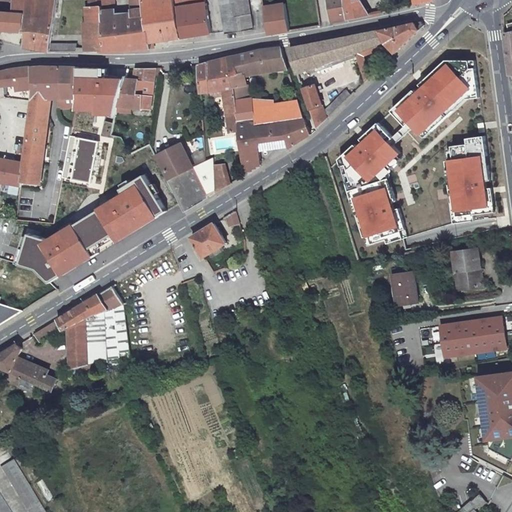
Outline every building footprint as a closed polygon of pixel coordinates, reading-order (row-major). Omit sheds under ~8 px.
[(13,0),(13,13),(28,15),(27,17),(43,18),(43,16),(55,16),(56,0),(13,0)] [(104,51),(101,0),(89,0),(91,22),(90,23),(91,51),(104,51)] [(144,0),(130,0),(134,19),(118,21),(115,0),(101,0),(104,51),(152,49),(151,43),(144,0)] [(206,4),(176,8),(174,0),(144,0),(151,43),(211,34),(206,4)] [(174,0),(176,8),(206,4),(205,0),(174,0)] [(234,0),(220,0),(226,34),(240,32),(234,0)] [(254,30),(249,0),(234,0),(240,32),(254,30)] [(344,0),(328,0),(333,22),(347,20),(344,0)] [(346,0),(349,19),(371,15),(361,0),(346,0)] [(265,7),(270,35),(290,32),(285,4),(265,7)] [(27,17),(28,15),(13,13),(0,11),(0,30),(26,32),(24,47),(50,51),(50,50),(70,51),(69,44),(51,44),(55,16),(43,16),(43,18),(27,17)] [(378,32),(351,38),(356,53),(384,41),(396,53),(421,29),(417,23),(378,32)] [(290,50),(298,75),(356,53),(351,38),(290,50)] [(384,41),(356,53),(366,83),(372,77),(366,57),(383,49),(391,58),(396,53),(384,41)] [(245,72),(267,69),(288,65),(283,48),(259,51),(234,57),(240,74),(234,75),(239,119),(256,116),(258,126),(306,119),(299,100),(275,104),(251,98),(245,72)] [(240,131),(239,119),(234,75),(240,74),(234,57),(199,66),(201,94),(224,90),(231,132),(240,131)] [(481,97),(476,60),(448,60),(420,85),(424,89),(419,94),(415,90),(393,111),(407,126),(411,130),(416,126),(426,137),(468,99),(481,97)] [(34,89),(25,157),(22,181),(38,183),(48,100),(59,100),(78,99),(81,68),(45,67),(32,68),(34,89)] [(16,90),(34,89),(32,68),(8,71),(4,71),(1,72),(0,72),(0,87),(15,86),(16,90)] [(81,68),(78,99),(121,103),(128,79),(131,69),(81,68)] [(128,79),(121,103),(120,106),(152,110),(156,69),(136,69),(134,80),(128,79)] [(304,88),(313,117),(317,129),(328,119),(316,84),(304,88)] [(78,99),(59,100),(57,109),(77,107),(78,99)] [(256,116),(239,119),(240,131),(246,175),(262,166),(260,143),(288,139),(290,148),(312,134),(306,119),(258,126),(256,116)] [(394,138),(380,122),(362,139),(365,142),(360,148),(356,144),(340,159),(368,245),(387,239),(389,243),(409,237),(400,208),(395,210),(393,203),(397,201),(389,171),(403,158),(400,154),(401,153),(394,146),(411,130),(407,126),(394,138)] [(492,180),(485,135),(468,138),(469,144),(453,146),(454,149),(448,149),(449,160),(447,161),(455,223),(476,220),(475,214),(496,211),(493,187),(487,188),(487,180),(492,180)] [(157,156),(169,179),(194,167),(183,143),(157,156)] [(69,146),(66,162),(78,165),(81,148),(69,146)] [(197,163),(207,159),(203,150),(193,154),(197,163)] [(21,186),(22,181),(25,157),(0,152),(0,182),(1,182),(21,186)] [(326,155),(316,161),(320,167),(323,167),(328,164),(326,155)] [(194,167),(169,179),(184,210),(185,212),(209,197),(217,193),(215,165),(214,157),(206,161),(194,167)] [(215,165),(217,193),(231,184),(225,164),(215,165)] [(100,208),(119,239),(165,213),(172,224),(185,216),(171,192),(159,198),(145,173),(102,198),(94,185),(86,189),(87,191),(66,203),(77,221),(100,208)] [(100,210),(76,225),(91,250),(115,235),(100,210)] [(237,210),(227,216),(230,226),(240,223),(237,210)] [(222,246),(228,243),(215,223),(193,237),(205,257),(210,254),(213,258),(224,250),(222,246)] [(76,225),(51,240),(44,244),(63,275),(95,256),(91,250),(76,225)] [(44,244),(51,240),(30,234),(22,264),(38,268),(51,282),(63,275),(44,244)] [(479,248),(454,252),(457,271),(461,271),(463,289),(484,286),(479,248)] [(394,275),(399,305),(419,301),(414,271),(414,272),(413,267),(394,270),(395,275),(394,275)] [(91,365),(100,363),(107,360),(132,359),(127,325),(125,313),(124,305),(113,287),(101,294),(111,310),(88,319),(91,365)] [(101,294),(58,320),(63,330),(64,332),(88,319),(111,310),(101,294)] [(0,325),(23,311),(0,303),(0,325)] [(503,317),(443,326),(447,357),(507,348),(503,317)] [(72,370),(74,377),(89,372),(87,366),(91,365),(88,319),(69,330),(71,348),(72,370)] [(58,320),(36,333),(41,342),(63,330),(58,320)] [(23,348),(19,344),(0,355),(0,368),(7,372),(17,362),(19,357),(23,348)] [(35,364),(19,357),(17,362),(33,368),(35,364)] [(17,362),(7,372),(10,373),(7,380),(19,385),(22,378),(36,384),(53,391),(58,379),(48,375),(33,368),(17,362)] [(50,370),(35,364),(33,368),(48,375),(50,370)] [(511,372),(480,378),(490,448),(511,459),(511,372)] [(22,378),(19,385),(33,391),(36,384),(22,378)] [(44,511),(13,459),(2,466),(29,511),(44,511)] [(444,494),(441,486),(436,488),(438,496),(444,494)] [(480,508),(487,502),(480,495),(474,501),(480,508)] [(9,511),(0,496),(0,511),(9,511)]
